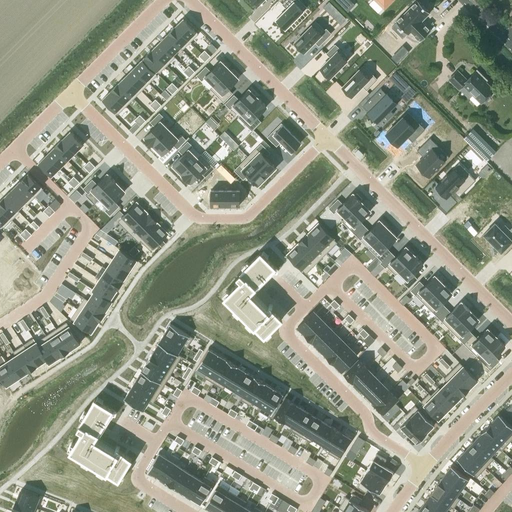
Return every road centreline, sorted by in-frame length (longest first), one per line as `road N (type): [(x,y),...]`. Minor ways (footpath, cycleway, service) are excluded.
road 1 (residential): [(69,94),(190,212),(212,217),(246,217),(325,138)]
road 2 (residential): [(325,138),(511,323)]
road 3 (residential): [(189,0),(325,138)]
road 4 (residential): [(371,432),(364,414),(281,330)]
road 5 (residential): [(163,0),(69,94)]
road 6 (residential): [(511,374),(423,468)]
